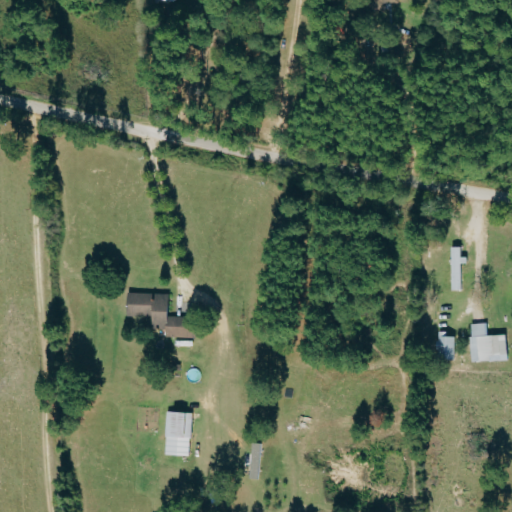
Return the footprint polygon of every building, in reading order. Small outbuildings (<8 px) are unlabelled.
[(463,290),(463,264),(469,264),(469,258),(462,258),(462,247),(453,248),(454,291),(463,290)] [(170,295),(130,293),(129,317),(154,317),(153,329),(168,330),(168,338),(192,338),(193,318),(169,317),(170,295)] [(508,335),(489,336),(488,324),(471,324),(473,361),(509,360),(508,335)] [(448,337),(448,332),(440,332),(439,360),(456,361),(457,338),(448,337)] [(192,456),(193,412),(168,411),(166,455),(192,456)] [(261,478),(262,443),(253,443),(252,478),(261,478)]
